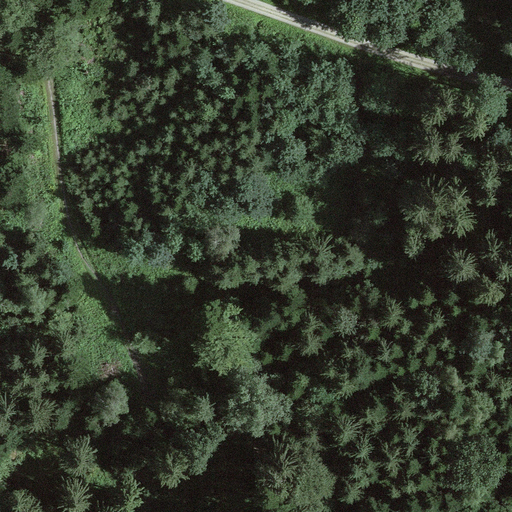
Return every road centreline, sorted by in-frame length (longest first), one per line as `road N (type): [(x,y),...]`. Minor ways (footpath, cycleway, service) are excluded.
road 1 (track): [(21,0),(77,242),(181,428),(192,511)]
road 2 (track): [(511,80),(435,65),(241,0)]
